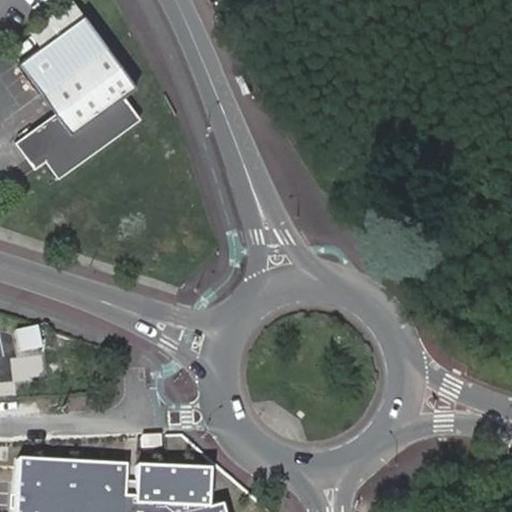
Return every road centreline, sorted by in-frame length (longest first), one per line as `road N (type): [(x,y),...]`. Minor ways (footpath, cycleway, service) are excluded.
road 1 (tertiary): [(285,285),(176,0)]
road 2 (unclassified): [(0,428),(132,418),(134,379)]
road 3 (tertiary): [(215,390),(252,453),(301,472),(327,471)]
road 4 (tertiary): [(402,352),(367,300),(342,287),(285,285)]
road 5 (tertiary): [(381,440),(444,423),(511,422)]
road 6 (tertiary): [(511,419),(402,352)]
road 7 (tertiary): [(0,267),(121,308)]
road 8 (tertiary): [(121,308),(215,390)]
